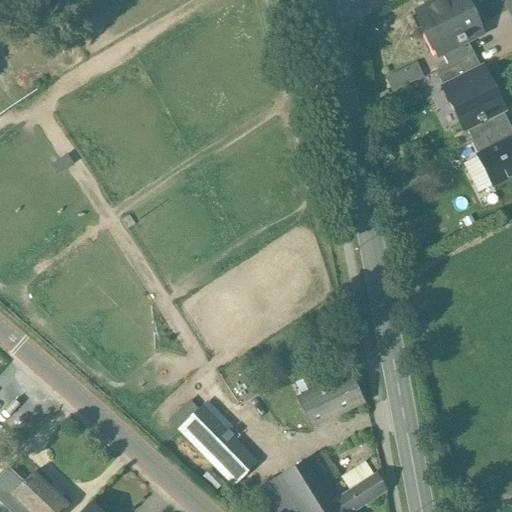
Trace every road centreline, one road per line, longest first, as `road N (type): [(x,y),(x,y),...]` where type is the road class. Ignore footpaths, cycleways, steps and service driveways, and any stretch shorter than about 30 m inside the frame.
road 1 (secondary): [(324,0),(419,511)]
road 2 (secondary): [(201,511),(0,331)]
